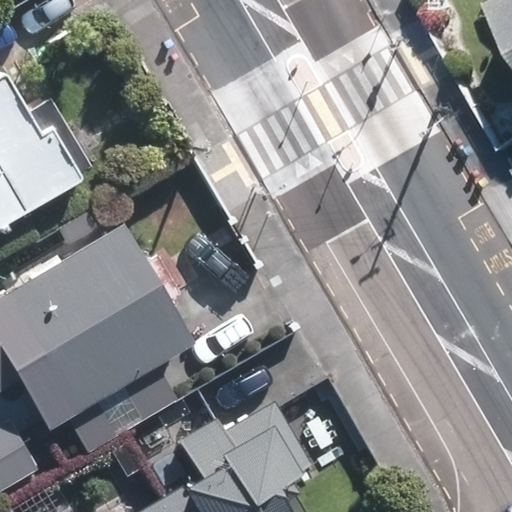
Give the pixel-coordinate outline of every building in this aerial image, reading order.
[(0,225),(83,178),(52,124),(59,120),(42,89),(21,100),(0,62),(0,225)] [(124,218),(4,287),(6,291),(0,294),(0,311),(15,339),(29,331),(73,406),(193,339),(167,291),(176,285),(152,243),(142,249),(124,218)] [(197,478),(138,511),(300,511),(287,490),(314,474),(273,402),(226,430),(218,415),(175,440),(197,478)] [(0,480),(34,460),(4,411),(0,413),(0,480)] [(0,511),(3,511),(12,507),(1,489),(0,489),(0,511)]
